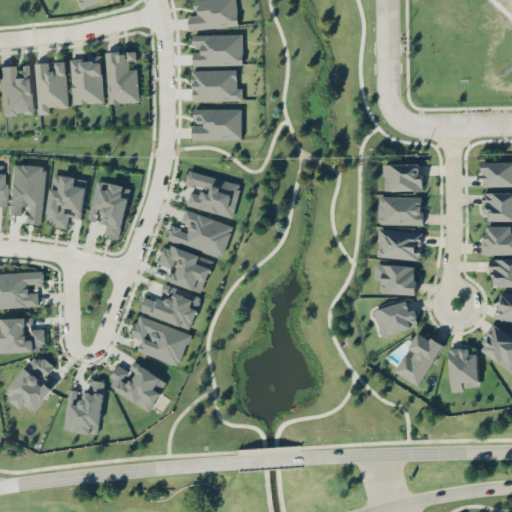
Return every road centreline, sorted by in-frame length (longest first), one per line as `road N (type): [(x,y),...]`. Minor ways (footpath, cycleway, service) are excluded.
road 1 (residential): [(157,0),(166,125),(155,194),(93,351),(75,351),(69,340),(70,256)]
road 2 (secondary): [(237,461),(0,485)]
road 3 (residential): [(386,0),(390,97),(398,115),(421,126),(511,124)]
road 4 (secondary): [(511,451),(302,457)]
road 5 (residential): [(457,307),(449,279),(452,126)]
road 6 (residential): [(0,39),(161,13)]
road 7 (secondary): [(367,511),(511,485)]
road 8 (residential): [(0,247),(126,271)]
